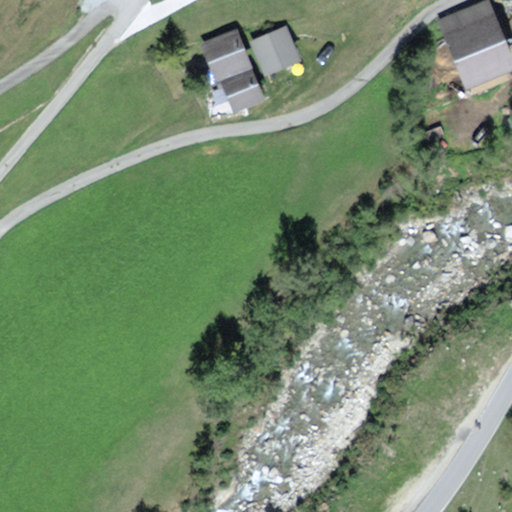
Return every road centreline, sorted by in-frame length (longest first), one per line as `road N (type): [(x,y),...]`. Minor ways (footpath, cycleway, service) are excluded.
road 1 (residential): [(0,228),(48,196),(161,146),(311,113),(449,0)]
road 2 (residential): [(140,0),(0,171)]
road 3 (track): [(132,0),(103,10),(0,87)]
road 4 (unclassified): [(511,380),(426,511)]
